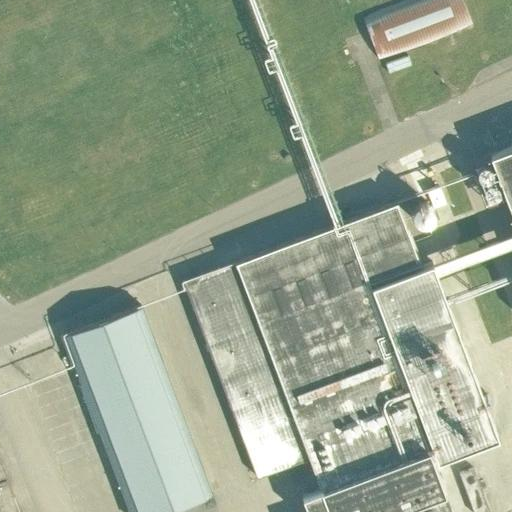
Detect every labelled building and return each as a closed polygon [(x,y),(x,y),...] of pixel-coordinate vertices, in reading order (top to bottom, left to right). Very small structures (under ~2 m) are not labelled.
[(417,0),(366,20),(380,57),(471,22),(463,0),(417,0)] [(511,142),(491,150),(511,203),(511,142)] [(258,477),(309,457),(329,511),(450,511),(431,461),(503,433),(436,259),(424,264),(398,198),(183,281),(258,477)] [(63,334),(131,511),(163,511),(212,493),(140,304),(63,334)] [(459,472),(473,511),(481,511),(489,509),(472,467),(459,472)]
